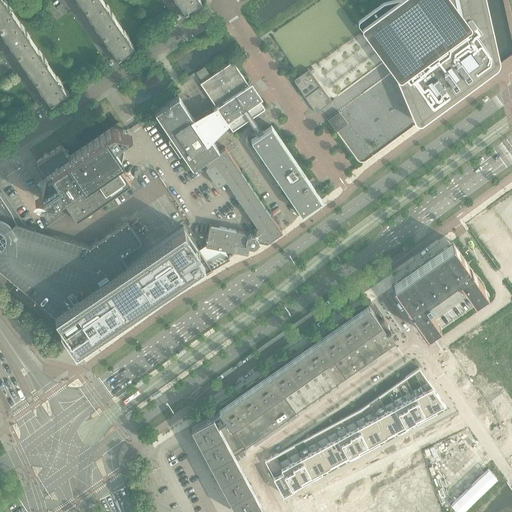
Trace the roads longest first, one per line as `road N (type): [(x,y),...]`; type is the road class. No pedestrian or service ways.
road 1 (secondary): [(511,92),(66,418)]
road 2 (secondary): [(174,394),(511,148)]
road 3 (residential): [(0,157),(222,5)]
road 4 (residential): [(276,511),(256,466),(262,447),(416,342)]
road 5 (residential): [(174,394),(212,392),(372,279)]
road 6 (residential): [(341,180),(222,5)]
road 7 (residential): [(416,342),(511,478)]
